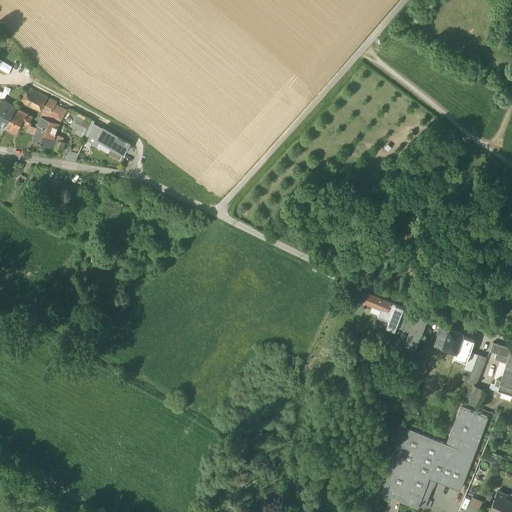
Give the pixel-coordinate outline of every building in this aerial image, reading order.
[(22,96),(41,107),(48,96),(29,85),(22,96)] [(41,115),(41,116),(52,120),(54,116),(61,119),(66,108),(55,103),(57,100),(50,96),(43,110),(41,115)] [(3,99),(1,98),(0,99),(0,110),(9,115),(11,111),(12,111),(16,106),(16,105),(3,99)] [(15,132),(22,121),(26,112),(16,106),(12,111),(11,111),(9,115),(6,120),(8,121),(5,127),(15,132)] [(6,120),(9,115),(0,110),(0,123),(5,127),(8,121),(6,120)] [(82,122),(84,113),(74,111),(72,120),(82,122)] [(32,116),(26,112),(22,121),(27,124),(28,124),(28,123),(32,116)] [(41,116),(38,123),(47,127),(44,133),(53,136),(59,122),(52,120),(41,116)] [(85,138),(97,145),(100,139),(97,136),(102,127),(93,121),(85,138)] [(22,134),(32,138),(36,127),(28,123),(28,124),(27,124),(22,134)] [(49,145),(53,136),(44,133),(47,127),(38,123),(32,138),(49,145)] [(112,145),(123,152),(129,142),(103,126),(102,127),(97,136),(100,139),(112,145)] [(52,147),(61,151),(65,141),(56,138),(52,147)] [(109,150),(112,145),(100,139),(97,145),(108,151),(109,150)] [(112,145),(109,150),(120,157),(123,152),(112,145)] [(106,216),(110,218),(113,212),(117,214),(122,205),(113,200),(106,216)] [(359,312),(362,305),(364,302),(367,295),(367,293),(353,287),(353,289),(351,301),(347,308),(359,312)] [(364,302),(380,309),(391,313),(388,320),(386,327),(394,330),(396,326),(402,311),(403,307),(395,304),(367,293),(367,295),(364,302)] [(377,316),(388,320),(391,313),(380,309),(377,316)] [(396,326),(401,328),(408,314),(402,311),(396,326)] [(401,328),(409,332),(415,317),(408,314),(401,328)] [(416,314),(415,317),(409,332),(404,343),(412,346),(412,345),(414,346),(426,318),(423,317),(419,315),(416,314)] [(434,343),(456,351),(461,336),(463,331),(440,323),(437,333),(438,333),(434,343)] [(474,340),(461,336),(456,351),(454,357),(466,361),(469,354),(470,351),(474,340)] [(496,353),(502,355),(505,346),(493,342),(490,351),(496,353)] [(511,395),(511,348),(505,346),(502,355),(496,353),(494,358),(506,362),(497,391),(500,392),(502,392),(502,393),(511,396),(511,395)] [(464,368),(471,370),(477,354),(470,351),(469,354),(466,361),(464,368)] [(469,377),(477,380),(486,357),(478,353),(469,377)] [(465,382),(475,386),(477,380),(469,377),(467,376),(465,382)] [(461,398),(469,401),(475,387),(466,384),(461,398)] [(379,492),(417,507),(424,489),(430,491),(434,480),(459,489),(483,427),(487,419),(486,419),(487,417),(456,405),(444,436),(407,421),(379,492)] [(422,509),(430,491),(424,489),(417,507),(422,509)] [(511,511),(511,501),(505,498),(507,495),(497,491),(487,511),(511,511)] [(467,507),(478,511),(482,502),(472,497),(467,507)]
